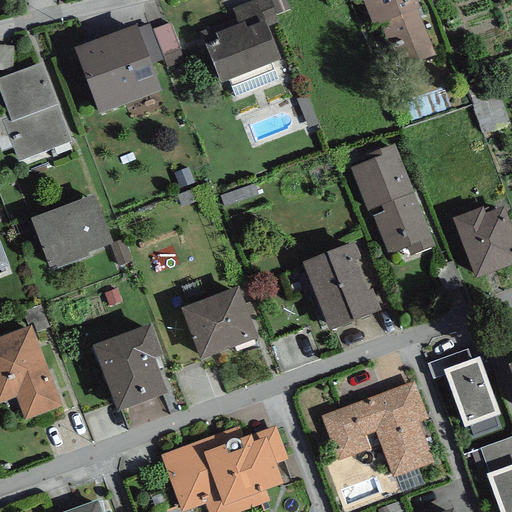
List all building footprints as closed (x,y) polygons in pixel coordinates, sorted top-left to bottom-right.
[(257,0),(231,11),(237,28),(244,25),(247,33),(265,25),(267,29),(278,25),(268,0),(257,0)] [(414,0),(360,0),(373,30),(377,29),(396,75),(436,58),(417,13),(420,12),(414,0)] [(170,25),(151,32),(163,61),(166,70),(185,63),(170,25)] [(217,45),(204,49),(219,87),(280,64),(267,29),(265,25),(247,33),(244,25),(237,28),(214,37),(217,45)] [(149,26),(136,31),(149,66),(163,61),(151,32),(149,26)] [(135,29),(73,53),(98,119),(160,96),(149,66),(136,31),(135,29)] [(0,46),(0,72),(12,73),(14,47),(0,46)] [(45,65),(0,81),(0,96),(9,119),(2,122),(18,164),(74,143),(45,65)] [(284,74),(233,93),(237,104),(288,85),(284,74)] [(375,161),(351,171),(368,213),(371,212),(389,257),(406,250),(410,259),(435,249),(393,147),(372,155),(375,161)] [(94,199),(30,222),(49,271),(56,268),(57,272),(89,261),(88,256),(112,247),(94,199)] [(483,211),(452,222),(475,283),(511,269),(511,231),(504,210),(486,217),(483,211)] [(354,246),(302,266),(329,335),(380,316),(371,294),(367,295),(355,265),(360,263),(354,246)] [(0,273),(9,270),(0,247),(0,273)] [(239,291),(180,313),(200,365),(258,343),(239,291)] [(31,328),(0,340),(0,405),(16,399),(25,423),(61,409),(31,328)] [(150,328),(92,350),(117,418),(167,399),(154,363),(162,360),(150,328)] [(427,366),(433,381),(444,377),(443,374),(472,363),(468,350),(427,366)] [(472,363),(443,374),(444,377),(464,431),(500,418),(479,361),(472,363)] [(320,418),(337,463),(369,451),(368,448),(378,444),(392,481),(433,465),(418,425),(428,421),(414,382),(320,418)] [(197,444),(161,457),(181,511),(187,511),(205,506),(207,511),(246,511),(270,504),(266,495),(283,489),(275,466),(287,461),(275,428),(201,455),(197,444)] [(511,438),(480,449),(490,477),(511,468),(511,438)] [(511,511),(511,468),(490,477),(486,478),(498,511),(511,511)] [(100,511),(97,503),(72,511),(100,511)]
